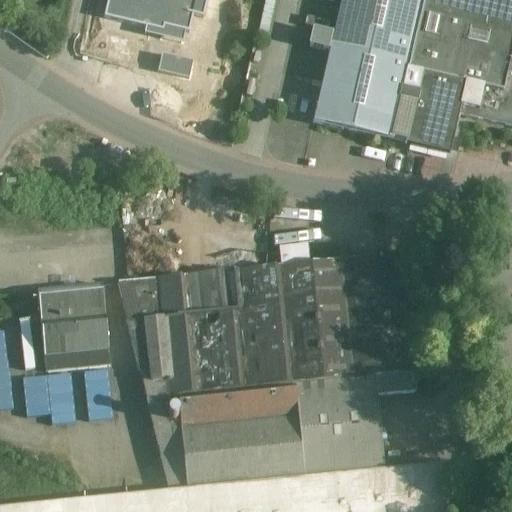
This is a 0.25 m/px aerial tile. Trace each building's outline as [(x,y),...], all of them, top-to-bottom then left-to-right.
[(110,0),(106,19),(145,29),(144,35),(183,45),(186,33),(189,34),(193,15),(202,18),(206,1),(200,0),(110,0)] [(340,0),(313,123),(392,141),(401,102),(400,102),(423,0),(340,0)] [(511,0),(423,0),(400,102),(401,102),(417,106),(408,145),(447,154),(456,115),(511,127),(511,64),(510,64),(511,51),(511,0)] [(194,65),(164,57),(160,74),(190,82),(194,65)] [(403,253),(162,284),(164,300),(168,324),(130,328),(143,377),(153,375),(156,390),(173,389),(174,406),(179,406),(188,495),(302,484),(295,403),(359,397),(357,378),(414,373),(403,253)] [(162,284),(133,288),(134,296),(135,304),(164,300),(162,284)] [(133,288),(122,290),(123,298),(134,296),(133,288)] [(110,292),(44,297),(48,360),(65,359),(79,358),(90,358),(114,356),(110,292)] [(114,356),(90,358),(91,373),(115,371),(114,356)] [(90,358),(79,358),(80,374),(91,373),(90,358)] [(65,359),(48,360),(49,377),(66,376),(65,359)] [(359,397),(295,403),(302,484),(188,495),(0,511),(448,511),(444,470),(385,475),(378,398),(416,394),(414,373),(357,378),(359,397)] [(66,376),(49,377),(53,431),(69,430),(66,376)]
